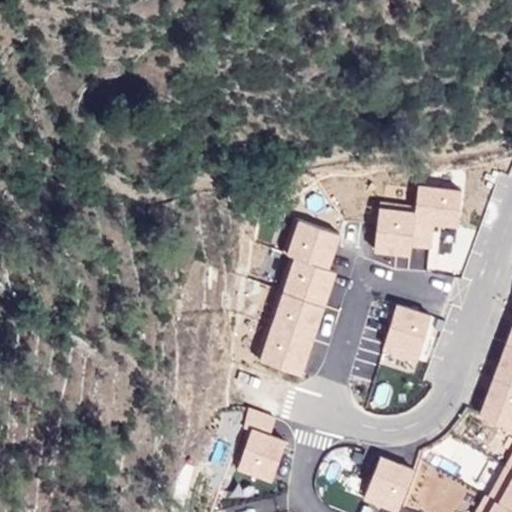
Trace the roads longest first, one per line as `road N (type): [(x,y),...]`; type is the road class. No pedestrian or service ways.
road 1 (residential): [(511,210),(429,413),(395,429),(322,415)]
road 2 (residential): [(322,415),(383,223)]
